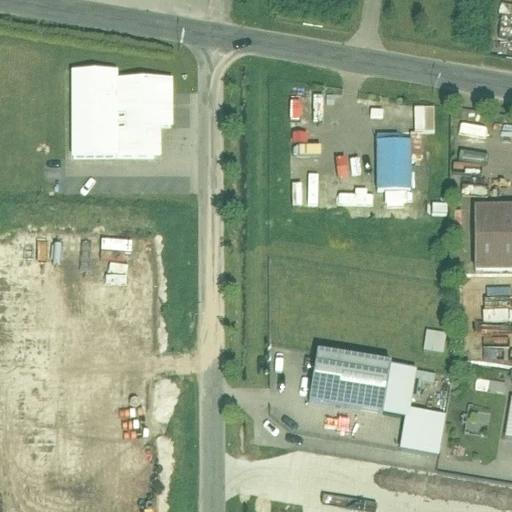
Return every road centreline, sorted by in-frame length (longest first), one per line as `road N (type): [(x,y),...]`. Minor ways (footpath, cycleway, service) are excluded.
road 1 (residential): [(209,37),(211,511)]
road 2 (residential): [(511,89),(209,37)]
road 3 (residential): [(209,37),(0,0)]
